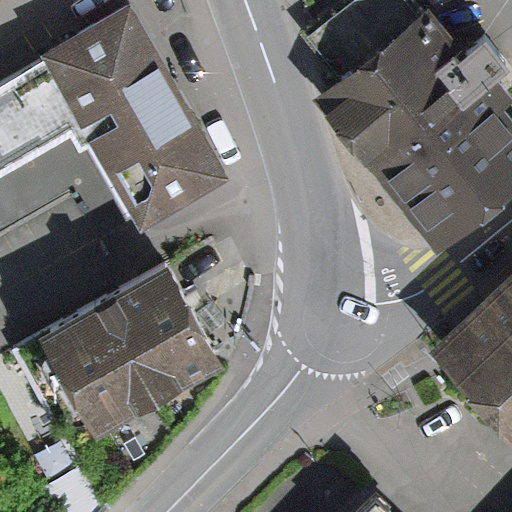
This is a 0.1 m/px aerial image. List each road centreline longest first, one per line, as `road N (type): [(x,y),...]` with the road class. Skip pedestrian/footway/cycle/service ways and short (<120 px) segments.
road 1 (tertiary): [(244,0),(302,168),(325,305)]
road 2 (tertiary): [(325,305),(416,294),(511,218)]
road 3 (residential): [(292,382),(171,511)]
